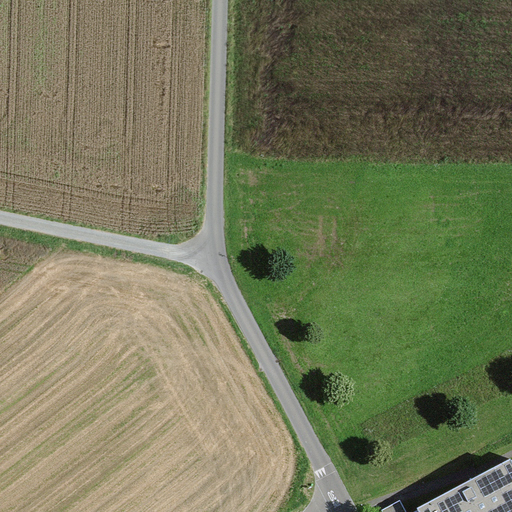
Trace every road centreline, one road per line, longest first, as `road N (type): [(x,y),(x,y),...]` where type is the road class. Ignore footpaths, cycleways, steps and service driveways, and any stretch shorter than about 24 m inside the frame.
road 1 (residential): [(340,508),(216,267)]
road 2 (unclassified): [(222,0),(216,267)]
road 3 (track): [(216,267),(0,218)]
